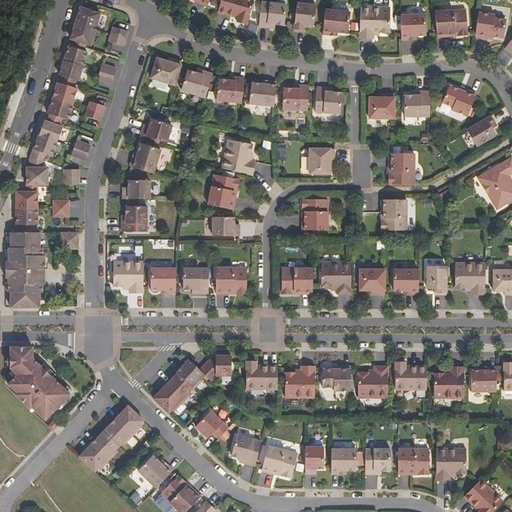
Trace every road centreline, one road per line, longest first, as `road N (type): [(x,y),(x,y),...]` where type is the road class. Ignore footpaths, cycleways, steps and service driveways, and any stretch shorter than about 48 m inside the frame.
road 1 (residential): [(150,8),(93,183),(98,328)]
road 2 (residential): [(267,328),(288,339),(511,339)]
road 3 (residential): [(511,323),(290,321),(267,328)]
road 4 (residential): [(356,70),(213,49),(172,30),(150,8)]
road 5 (residential): [(267,328),(272,214),(303,187),(358,187)]
road 6 (residential): [(126,392),(227,487),(282,508)]
road 7 (tertiary): [(0,176),(61,0)]
road 8 (residential): [(118,382),(7,498),(3,511)]
road 9 (residential): [(511,104),(500,81),(476,67),(356,70)]
road 10 (residential): [(267,328),(122,320),(98,328)]
road 11 (residential): [(282,508),(405,504),(429,511)]
